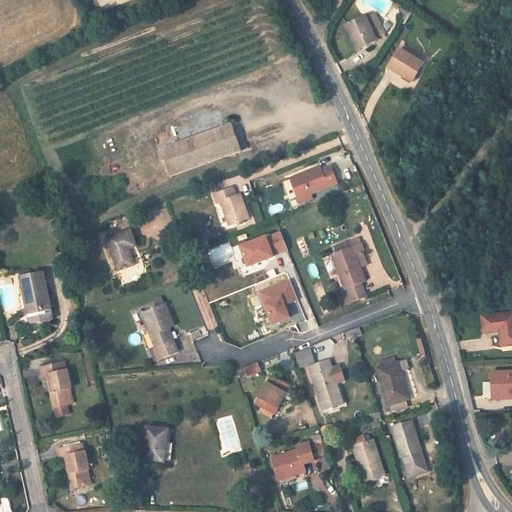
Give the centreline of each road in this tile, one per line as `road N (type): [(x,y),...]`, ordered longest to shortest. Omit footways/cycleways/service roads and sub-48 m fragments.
road 1 (tertiary): [(503,511),(479,474),(402,238),(292,0)]
road 2 (track): [(402,238),(428,218),(511,115)]
road 3 (residential): [(40,511),(0,354)]
